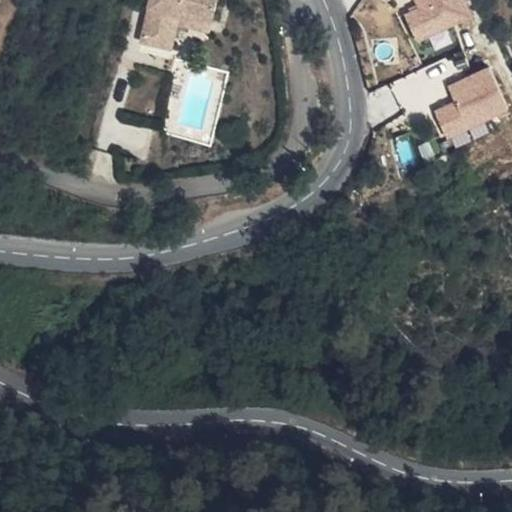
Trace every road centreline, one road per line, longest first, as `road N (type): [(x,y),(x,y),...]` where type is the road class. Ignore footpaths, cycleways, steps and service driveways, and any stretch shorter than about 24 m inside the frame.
road 1 (unclassified): [(511,479),(412,475),(285,420),(113,424),(0,380)]
road 2 (residential): [(313,0),(298,10),(308,101),(302,132),(283,159),(262,170),(132,191),(0,158)]
road 3 (unclassified): [(0,250),(114,259),(170,253),(244,233),(331,183)]
road 4 (residential): [(331,183),(347,150),(348,107),(325,0)]
